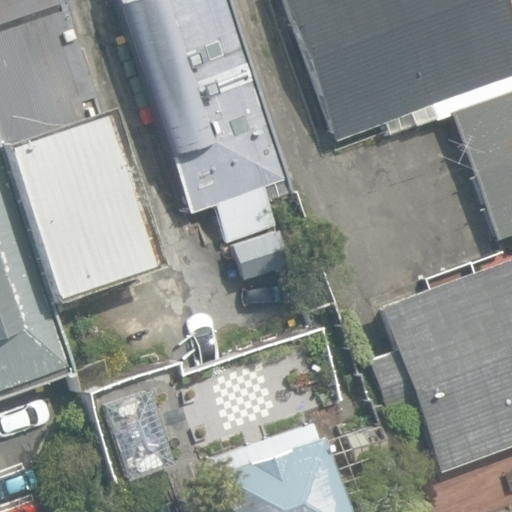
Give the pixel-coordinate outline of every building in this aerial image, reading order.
[(152,263),(55,0),(0,0),(0,173),(47,302),(152,263)] [(110,0),(182,213),(239,194),(243,205),(287,190),(223,0),(110,0)] [(511,69),(487,0),(272,0),(323,141),(376,122),(381,134),(438,114),(483,240),(511,229),(511,69)] [(0,394),(63,372),(0,187),(0,394)] [(408,408),(432,472),(511,441),(511,256),(374,308),(387,344),(359,355),(383,418),(408,408)] [(339,414),(309,326),(171,372),(167,360),(108,380),(101,359),(68,370),(108,491),(186,465),(191,478),(185,480),(195,511),(342,511),(315,435),(310,437),(306,425),(339,414)] [(511,511),(511,459),(406,495),(411,511),(511,511)]
